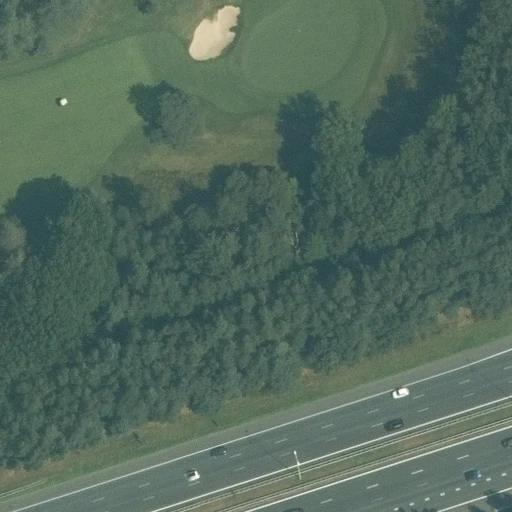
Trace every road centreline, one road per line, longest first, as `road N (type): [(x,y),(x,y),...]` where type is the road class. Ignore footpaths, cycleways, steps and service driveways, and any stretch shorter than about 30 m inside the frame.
road 1 (track): [(511,46),(405,234),(0,393)]
road 2 (motorway): [(511,375),(85,511)]
road 3 (motorway): [(316,511),(511,449)]
